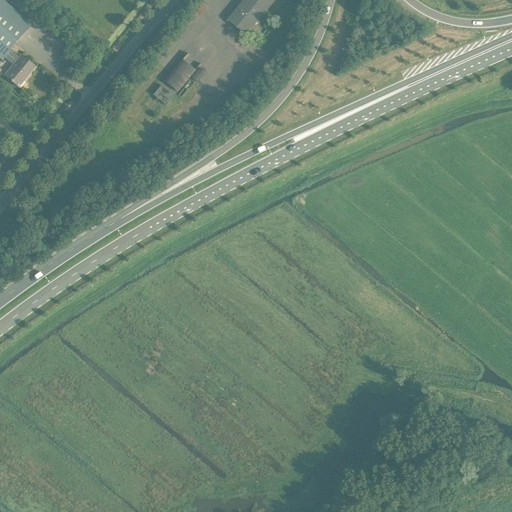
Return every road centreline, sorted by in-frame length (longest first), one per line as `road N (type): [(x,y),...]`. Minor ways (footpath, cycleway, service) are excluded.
road 1 (primary): [(0,328),(79,268),(201,194),(411,86)]
road 2 (primary): [(411,86),(195,177),(93,240)]
road 3 (primary): [(329,0),(301,70),(264,114),(93,240)]
road 4 (unclassified): [(0,204),(171,0)]
